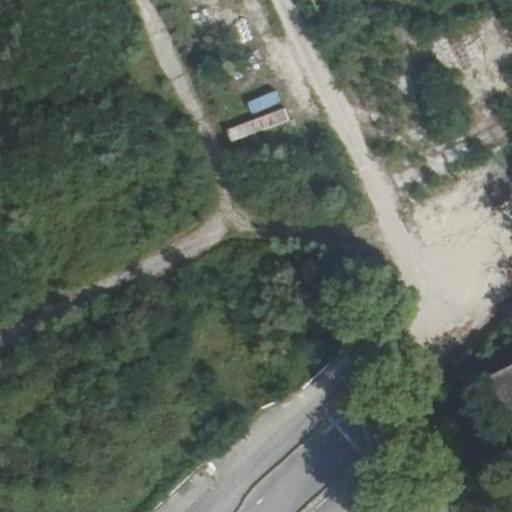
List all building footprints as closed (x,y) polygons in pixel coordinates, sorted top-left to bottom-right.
[(197,19),(201,35),(237,24),(233,9),(197,19)] [(386,148),(444,120),(393,17),(336,46),(386,148)] [(255,115),(284,106),(280,93),(251,103),(255,115)] [(263,121),(232,131),(235,141),(266,131),(263,121)] [(511,369),(490,380),(511,423),(511,369)]
